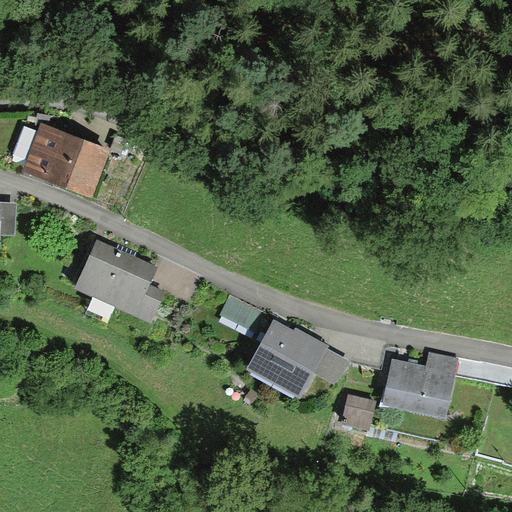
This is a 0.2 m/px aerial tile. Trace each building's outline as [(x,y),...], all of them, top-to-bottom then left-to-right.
[(107,148),(40,122),(23,165),(90,191),(107,148)] [(157,268),(96,242),(76,286),(153,319),(161,300),(146,293),(157,268)] [(233,297),(221,320),(256,337),(267,313),(233,297)] [(326,348),(274,321),(250,367),(302,394),(326,348)] [(392,359),(383,401),(445,414),(457,358),(427,352),(424,366),(392,359)] [(373,400),(349,394),(343,424),(367,429),(373,400)]
